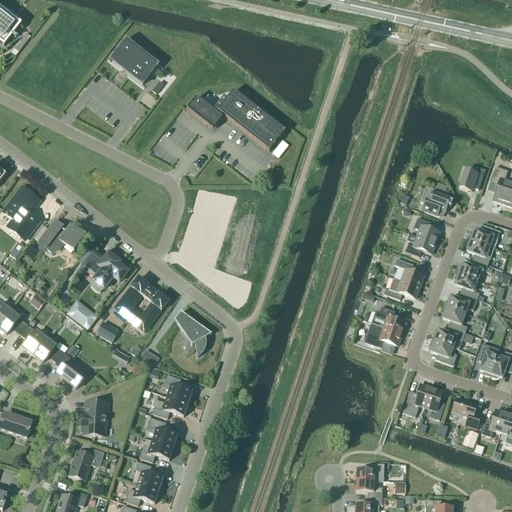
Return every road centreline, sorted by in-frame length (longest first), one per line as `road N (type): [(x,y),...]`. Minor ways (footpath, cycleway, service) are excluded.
road 1 (residential): [(511,401),(412,362),(460,226),(483,216),(511,227)]
road 2 (residential): [(179,511),(236,339),(226,320),(153,264)]
road 3 (residential): [(153,264),(177,207),(169,184),(0,97)]
road 4 (residential): [(153,264),(0,144)]
road 5 (primary): [(511,40),(325,0)]
road 6 (residential): [(27,511),(55,419),(0,370)]
